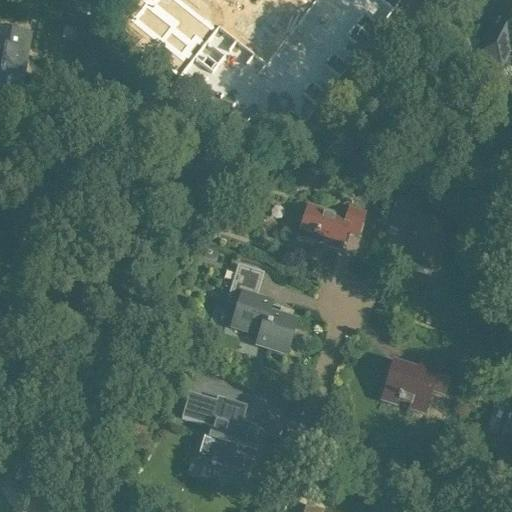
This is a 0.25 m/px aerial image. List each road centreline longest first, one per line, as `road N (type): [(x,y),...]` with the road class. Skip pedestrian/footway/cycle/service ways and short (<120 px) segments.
road 1 (residential): [(504,511),(317,448),(310,425),(346,295)]
road 2 (residential): [(101,511),(0,419)]
